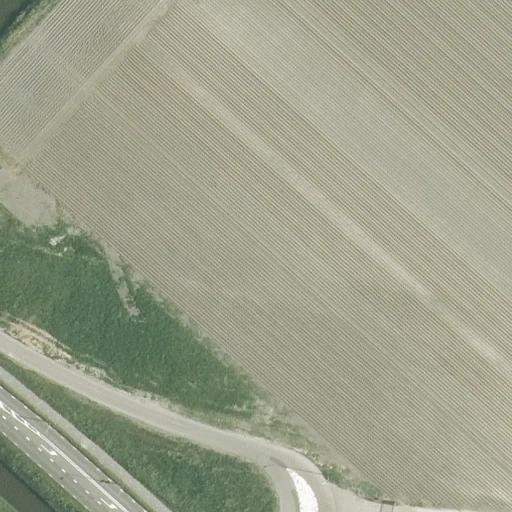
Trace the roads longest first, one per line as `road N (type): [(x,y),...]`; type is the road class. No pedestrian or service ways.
road 1 (unclassified): [(310,511),(302,486),(275,460),(146,414),(0,340)]
road 2 (secondary): [(0,414),(107,511)]
